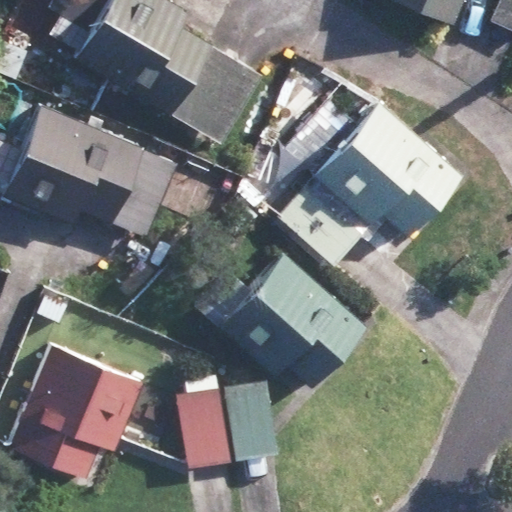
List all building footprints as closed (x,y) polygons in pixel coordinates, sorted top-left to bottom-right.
[(0,78),(9,83),(48,0),(16,0),(0,34),(0,78)] [(89,0),(70,20),(62,60),(207,147),(251,72),(171,25),(179,13),(157,0),(89,0)] [(453,0),(372,0),(390,11),(443,26),(453,0)] [(511,0),(485,0),(476,22),(511,38),(511,0)] [(163,163),(28,103),(0,141),(0,198),(122,253),(163,163)] [(317,140),(302,174),(356,222),(362,215),(391,240),(447,177),(364,103),(317,140)] [(358,228),(305,178),(266,219),(319,269),(358,228)] [(222,290),(209,324),(266,376),(272,369),(293,388),(351,325),(273,254),(222,290)] [(131,380),(38,344),(0,442),(0,451),(22,465),(73,479),(86,445),(103,452),(131,380)] [(257,386),(215,392),(225,462),(267,456),(257,386)] [(206,390),(165,397),(177,468),(218,462),(206,390)]
